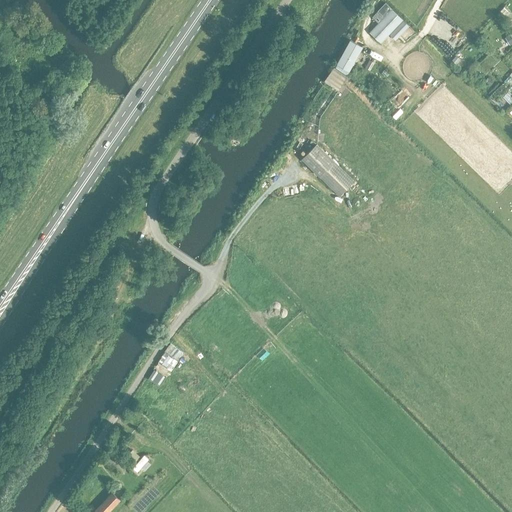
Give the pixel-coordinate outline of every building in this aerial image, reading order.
[(371,33),(380,41),(388,32),(396,39),(409,26),(385,3),(375,13),(379,17),(382,14),(385,18),(371,33)] [(363,46),(350,40),(336,64),(349,71),(363,46)] [(369,60),(365,67),(370,70),(375,60),(373,58),(371,61),(369,60)] [(339,196),(353,181),(316,144),(301,159),(339,196)] [(112,492),(96,510),(98,511),(107,511),(120,499),(112,492)]
